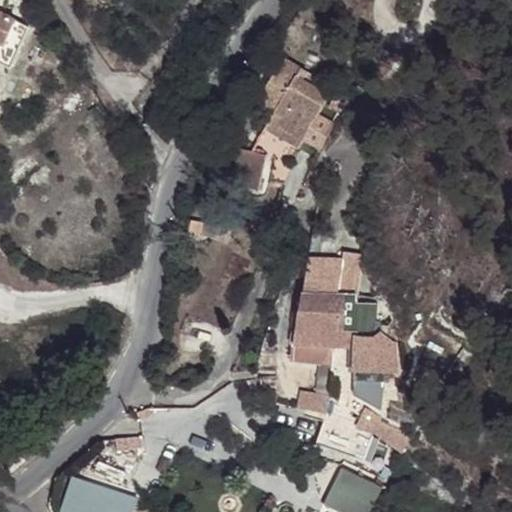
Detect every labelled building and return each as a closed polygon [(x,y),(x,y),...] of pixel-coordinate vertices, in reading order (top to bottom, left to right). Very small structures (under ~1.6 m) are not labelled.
[(0,39),(12,16),(0,9),(0,39)] [(26,23),(12,16),(0,39),(0,59),(5,63),(26,23)] [(276,128),(303,142),(326,99),(295,80),(299,72),(280,61),(257,107),(273,115),(280,119),(276,128)] [(280,119),(273,115),(265,133),(272,136),(276,128),(280,119)] [(298,151),(303,142),(276,128),(272,136),(298,151)] [(296,155),(298,151),(272,136),(265,133),(262,136),(296,155)] [(290,160),(242,151),(235,187),(273,195),(285,196),(293,161),(290,160)] [(298,330),(344,333),(348,314),(350,297),(341,296),(345,264),(309,264),(298,330)] [(357,351),(359,341),(359,333),(344,333),(298,330),(296,345),(357,351)] [(393,337),(352,355),(351,374),(398,374),(399,338),(393,337)] [(357,352),(378,342),(359,341),(357,351),(357,352)] [(367,411),(361,424),(377,431),(382,417),(367,411)] [(354,434),(327,427),(323,444),(367,455),(377,431),(361,424),(354,434)] [(24,456),(14,444),(0,456),(0,464),(6,470),(24,456)] [(324,502),(345,511),(369,511),(381,486),(341,467),(324,502)]
